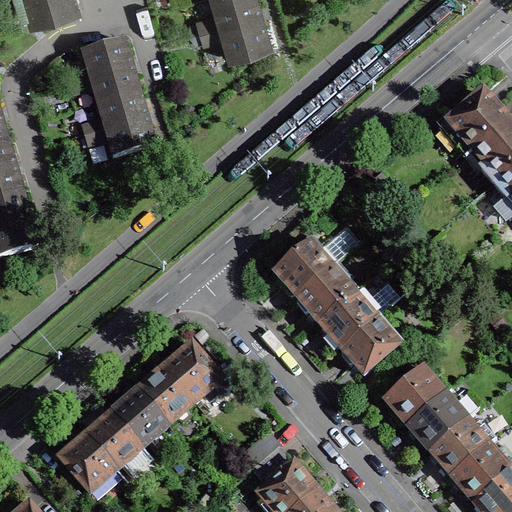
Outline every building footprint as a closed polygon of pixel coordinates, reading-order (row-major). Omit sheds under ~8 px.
[(24,0),(31,24),(79,10),(76,0),(24,0)] [(212,0),(217,15),(197,22),(200,33),(262,14),(258,0),(212,0)] [(200,33),(203,43),(223,38),(229,58),(271,45),(265,23),(262,14),(200,33)] [(125,42),(83,55),(87,70),(77,73),(78,74),(67,77),(70,87),(132,68),(128,54),(125,42)] [(132,68),(70,87),(73,96),(83,93),(83,94),(93,91),(98,106),(140,94),(134,74),(132,68)] [(82,128),(85,138),(147,119),(141,99),(140,94),(98,106),(102,121),(92,124),(93,125),(82,128)] [(483,94),(441,131),(466,159),(469,157),(508,123),(490,102),(483,94)] [(3,125),(1,118),(0,118),(0,145),(8,143),(3,125)] [(88,147),(108,142),(113,158),(155,145),(149,123),(147,119),(85,138),(88,147)] [(511,169),(511,124),(511,125),(510,124),(508,123),(469,157),(494,185),(511,169)] [(0,173),(16,169),(10,149),(8,143),(0,145),(0,173)] [(17,174),(16,169),(0,173),(0,201),(23,194),(17,174)] [(511,169),(494,185),(505,199),(497,206),(510,221),(511,219),(511,169)] [(0,228),(31,219),(25,199),(23,194),(0,201),(0,228)] [(31,219),(0,228),(0,257),(39,246),(33,226),(31,219)] [(292,299),(296,298),(297,299),(332,270),(359,246),(346,231),(324,251),(314,239),(275,273),(283,283),(285,285),(283,289),(292,299)] [(299,301),(297,305),(302,310),(306,315),(310,314),(320,325),(359,291),(349,280),(344,284),(332,270),(297,299),(299,301)] [(336,350),(340,349),(342,351),(376,321),(400,300),(388,286),(368,303),(359,291),(320,325),(326,333),(329,336),(328,341),(336,350)] [(393,331),(388,335),(376,321),(342,351),(343,353),(340,355),(346,362),(351,368),(354,365),(364,377),(403,343),(393,331)] [(165,368),(196,404),(223,381),(192,345),(171,362),(165,368)] [(170,427),(196,404),(165,368),(145,385),(139,391),(170,427)] [(408,427),(441,399),(428,385),(433,381),(422,369),(385,401),(391,408),(395,413),(392,416),(402,427),(405,424),(408,427)] [(112,413),(144,449),(170,427),(139,391),(120,406),(112,413)] [(415,436),(430,453),(467,420),(445,395),(441,399),(408,427),(415,436)] [(93,430),(86,436),(117,472),(144,449),(112,413),(93,430)] [(484,425),(476,431),(467,420),(430,453),(437,461),(452,478),(489,446),(497,440),(484,425)] [(90,495),(117,472),(86,436),(66,453),(59,459),(90,495)] [(256,468),(279,448),(269,436),(246,456),(256,468)] [(499,458),(489,446),(452,478),(459,487),(474,504),(507,476),(494,461),(499,458)] [(279,448),(256,468),(252,471),(262,482),(289,459),(279,448)] [(294,463),(258,494),(272,511),(293,511),(318,491),(301,472),(294,463)] [(507,476),(474,504),(480,511),(511,511),(511,472),(507,476)] [(335,511),(326,500),(318,491),(293,511),(335,511)]
